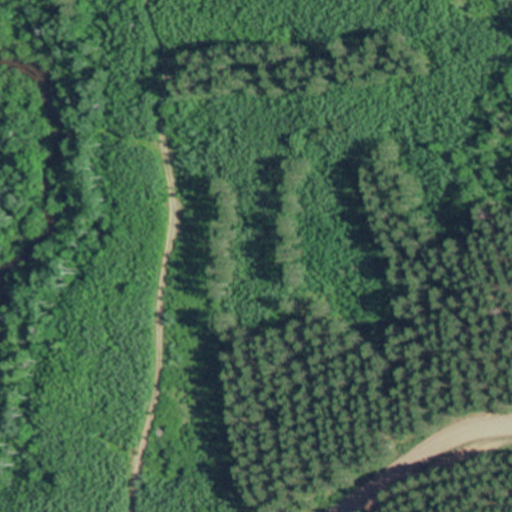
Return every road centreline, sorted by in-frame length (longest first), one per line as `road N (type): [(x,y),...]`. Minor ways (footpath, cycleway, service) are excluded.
road 1 (track): [(128,511),(162,185),(153,0)]
road 2 (tertiary): [(339,511),(447,446),(511,429)]
